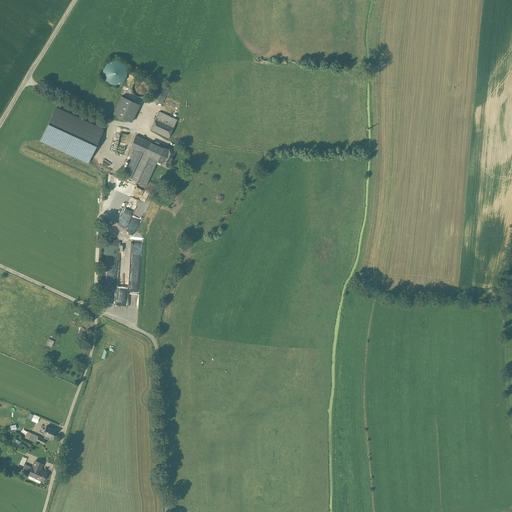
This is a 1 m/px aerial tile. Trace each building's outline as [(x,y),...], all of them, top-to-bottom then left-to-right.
[(103,77),(105,80),(108,83),(112,85),(115,85),(119,84),(123,82),(125,79),(127,75),(127,71),(126,67),(123,64),(120,62),(116,61),(112,61),(108,63),(105,66),(103,69),(103,73),(103,77)] [(139,98),(142,98),(145,97),(148,95),(149,93),(150,90),(150,87),(149,85),(147,82),(145,81),(142,80),(139,81),(136,82),(134,84),(133,86),(132,89),(133,92),(134,95),(137,97),(139,98)] [(137,104),(123,98),(115,114),(129,121),(137,104)] [(104,130),(56,108),(40,142),(88,164),(104,130)] [(177,120),(159,112),(151,130),(169,138),(177,120)] [(129,130),(114,127),(109,153),(116,155),(117,150),(125,152),(129,130)] [(150,185),(165,148),(136,137),(131,150),(134,151),(125,174),(150,185)] [(168,149),(165,148),(159,162),(162,163),(161,165),(168,168),(175,151),(168,148),(168,149)] [(121,238),(121,244),(124,244),(124,247),(131,247),(131,238),(121,238)] [(109,348),(112,336),(108,335),(104,346),(109,348)] [(100,341),(96,356),(100,358),(105,343),(100,341)] [(38,423),(41,416),(35,414),(32,420),(38,423)] [(46,426),(42,435),(52,439),(56,430),(46,426)] [(28,431),(26,437),(45,445),(47,439),(28,431)] [(15,438),(13,445),(19,447),(21,440),(15,438)] [(29,476),(43,483),(48,472),(42,470),(44,464),(35,460),(29,476)]
